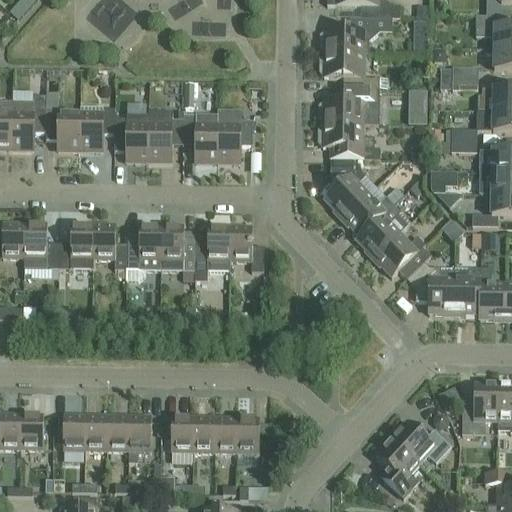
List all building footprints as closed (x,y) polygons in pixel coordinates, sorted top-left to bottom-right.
[(327,0),(327,10),(361,11),(361,22),(384,23),(394,23),(401,23),(401,10),(394,10),(380,0),(327,0)] [(487,0),(486,20),(501,21),(511,21),(511,10),(511,9),(511,0),(500,0),(501,1),(487,0)] [(494,42),(494,53),(511,53),(511,31),(501,32),(501,21),(486,20),(476,20),(476,41),(494,42)] [(324,56),(324,58),(364,58),(364,60),(371,60),(371,47),(382,38),(394,38),(394,23),(384,23),(361,22),(349,22),(349,34),(324,34),(324,36),(320,39),(320,52),(324,56)] [(511,53),(494,53),(494,75),(511,75),(511,53)] [(343,93),(348,94),(347,93),(375,94),(380,94),(380,82),(364,82),(364,60),(364,58),(324,58),(324,60),(319,63),(319,76),(323,80),(323,81),(343,82),(343,93)] [(453,72),(453,84),(478,84),(478,73),(453,72)] [(478,84),(453,84),(452,95),(477,96),(478,84)] [(323,126),(323,128),(363,129),(364,106),(375,106),(375,94),(347,93),(348,94),(347,105),(323,104),(323,106),(319,109),(318,123),(323,126)] [(511,93),(493,93),(493,115),(511,115),(511,93)] [(12,106),(11,153),(33,154),(34,137),(46,137),(46,112),(46,100),(34,100),(34,107),(12,106)] [(0,153),(11,153),(12,106),(1,106),(1,117),(0,117),(0,153)] [(57,154),(80,154),(80,118),(58,118),(58,112),(46,112),(46,137),(58,137),(57,154)] [(103,138),(114,138),(115,123),(115,113),(103,112),(102,119),(80,118),(80,154),(102,155),(103,138)] [(218,119),(217,166),(240,167),(240,150),(252,150),(253,125),(240,124),(240,114),(216,114),(216,119),(218,119)] [(149,119),(149,165),(171,166),(171,149),(183,149),(184,124),(183,124),(173,123),(173,115),(149,115),(149,119)] [(511,115),(493,115),(493,117),(480,116),(480,137),(511,137),(511,115)] [(126,165),(149,165),(149,119),(127,119),(127,123),(115,123),(114,138),(114,155),(126,155),(126,165)] [(195,166),(217,166),(218,119),(216,119),(183,119),(183,124),(184,124),(183,149),(195,149),(195,166)] [(363,129),(323,128),(323,130),(318,133),(318,147),(322,150),(322,152),(347,152),(346,164),(374,164),(374,141),(363,141),(363,129)] [(452,134),(451,146),(476,146),(477,134),(452,134)] [(476,146),(451,146),(451,157),(476,158),(476,146)] [(511,155),(492,155),(492,177),(511,177),(511,155)] [(324,204),(342,223),(368,198),(358,188),(365,181),(354,169),(354,164),(330,164),(330,178),(340,188),(324,204)] [(511,177),(492,177),(492,199),(511,199),(511,177)] [(342,223),(359,241),(360,242),(394,209),(386,201),(378,209),(368,198),(342,223)] [(511,199),(492,199),(491,220),(473,220),(472,231),(497,232),(497,221),(511,221),(511,199)] [(359,241),(356,244),(374,263),(399,238),(411,227),(394,209),(360,242),(359,241)] [(2,262),(24,263),(25,228),(2,228),(2,262)] [(46,273),(58,273),(59,248),(47,248),(47,228),(25,228),(24,263),(46,263),(46,273)] [(92,274),(93,264),(93,229),(71,229),(70,248),(59,248),(58,273),(92,274)] [(115,274),(127,274),(127,249),(115,249),(116,229),(93,229),(93,264),(115,264),(115,274)] [(161,276),(161,265),(162,230),(139,230),(139,249),(127,249),(127,274),(139,275),(161,276)] [(183,275),(195,275),(195,250),(184,250),(184,230),(162,230),(161,265),(161,276),(183,275)] [(229,276),(229,266),(230,231),(208,231),(207,250),(195,250),(195,275),(207,276),(229,276)] [(230,231),(229,266),(251,266),(251,276),(263,276),(264,251),(252,251),(252,231),(230,231)] [(398,275),(406,284),(424,267),(430,261),(422,252),(425,249),(417,241),(409,249),(399,238),(374,263),(391,282),(398,275)] [(428,318),(454,319),(455,283),(455,272),(440,272),(429,272),(424,267),(406,284),(415,293),(415,306),(428,306),(428,318)] [(454,319),(479,319),(480,319),(481,277),(481,273),(469,272),(455,272),(455,283),(454,319)] [(479,324),(505,324),(505,289),(491,288),(491,277),(481,277),(480,319),(479,319),(479,324)] [(0,324),(11,325),(23,325),(23,313),(0,312),(0,324)] [(485,426),(498,426),(498,390),(474,389),(474,413),(462,413),(462,439),(485,440),(485,426)] [(498,426),(497,435),(510,435),(510,438),(511,437),(511,389),(498,390),(498,426)] [(0,453),(20,454),(21,419),(0,418),(0,453)] [(21,419),(20,454),(43,455),(44,420),(21,419)] [(63,455),(85,455),(86,420),(63,420),(63,455)] [(85,455),(107,455),(107,420),(86,420),(85,455)] [(107,455),(128,456),(129,421),(107,420),(107,455)] [(129,421),(128,456),(151,456),(152,421),(129,421)] [(171,456),(193,457),(194,422),(171,421),(171,456)] [(193,457),(215,457),(215,422),(194,422),(193,457)] [(215,457),(236,458),(237,423),(215,422),(215,457)] [(237,423),(236,458),(259,458),(259,423),(237,423)] [(408,427),(392,444),(418,469),(427,459),(436,468),(451,451),(433,434),(426,443),(408,427)] [(418,469),(392,444),(376,462),(393,478),(385,487),(403,503),(418,486),(410,478),(418,469)] [(496,490),(496,510),(511,510),(511,489),(511,490),(511,478),(485,477),(485,490),(496,490)] [(72,497),(84,497),(85,489),(72,488),(72,497)] [(85,489),(84,497),(97,498),(97,489),(85,489)] [(115,498),(128,498),(128,489),(115,489),(115,498)] [(128,489),(128,498),(140,498),(140,489),(128,489)] [(180,499),(192,499),(192,490),(180,490),(180,499)] [(192,490),(192,499),(205,499),(205,491),(192,490)] [(223,500),(235,500),(236,491),(223,491),(223,500)] [(7,501),(20,501),(20,493),(7,492),(7,501)] [(240,492),(239,505),(248,505),(248,492),(240,492)] [(20,493),(20,501),(32,501),(33,493),(20,493)] [(61,511),(96,511),(96,502),(73,502),(73,511),(61,511)]
